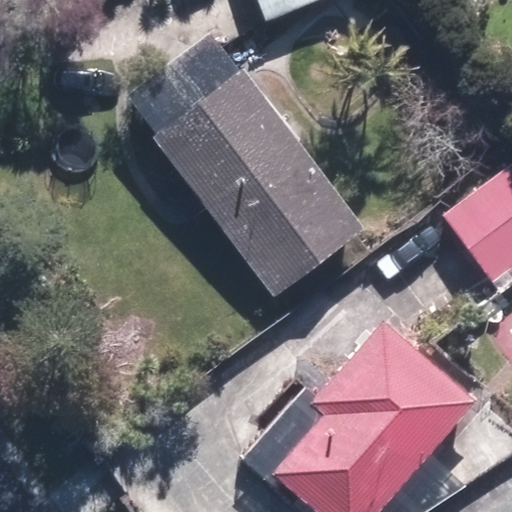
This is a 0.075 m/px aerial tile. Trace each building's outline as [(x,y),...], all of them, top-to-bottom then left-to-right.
[(247,0),(258,25),(319,0),(247,0)] [(492,0),(458,0),(472,17),(492,0)] [(140,142),(264,299),(351,231),(229,72),(140,142)] [(431,216),(488,294),(511,277),(511,188),(496,167),(431,216)] [(260,475),(303,511),(366,511),(463,400),(371,323),(300,406),(311,415),(260,475)]
